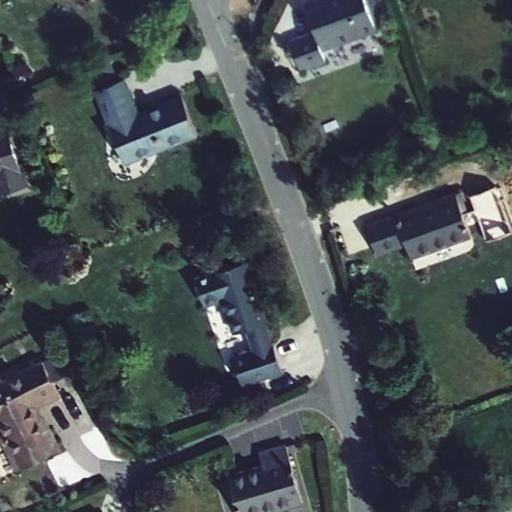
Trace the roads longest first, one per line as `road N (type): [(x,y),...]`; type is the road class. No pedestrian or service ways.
road 1 (residential): [(343,376),(291,212),(207,0)]
road 2 (residential): [(116,494),(170,455),(343,376)]
road 3 (residential): [(366,511),(343,376)]
